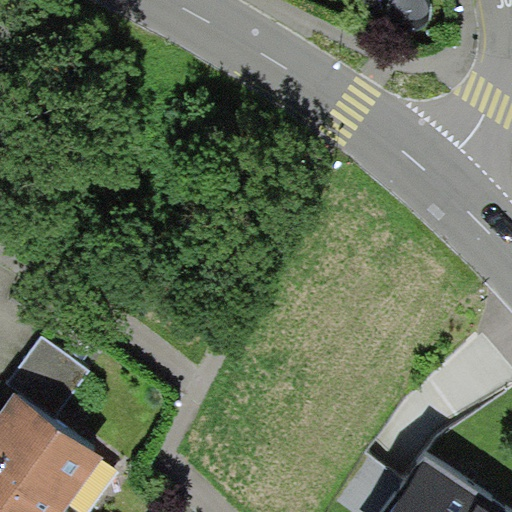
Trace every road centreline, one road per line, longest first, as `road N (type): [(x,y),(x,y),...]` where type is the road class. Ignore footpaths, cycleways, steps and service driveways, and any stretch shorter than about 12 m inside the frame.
road 1 (tertiary): [(172,0),(350,105),(435,173)]
road 2 (residential): [(435,173),(477,138),(492,107),(503,0)]
